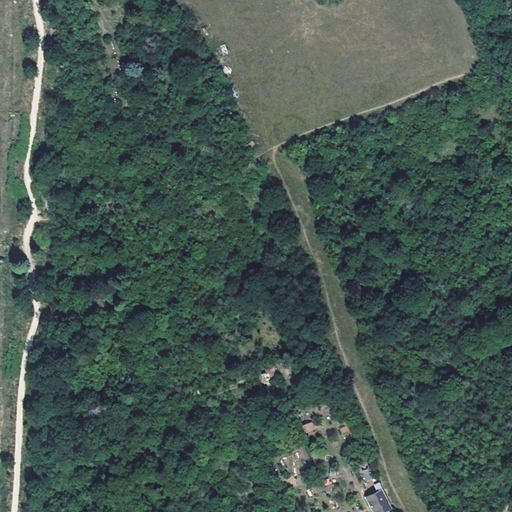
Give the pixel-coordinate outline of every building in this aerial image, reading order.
[(68,413),(76,435),(91,429),(83,407),(68,413)] [(302,425),(304,433),(315,430),(312,422),(302,425)] [(146,481),(154,477),(152,472),(144,476),(146,481)] [(154,480),(161,497),(169,494),(162,477),(154,480)] [(370,496),(378,511),(384,511),(395,507),(386,489),(370,496)]
